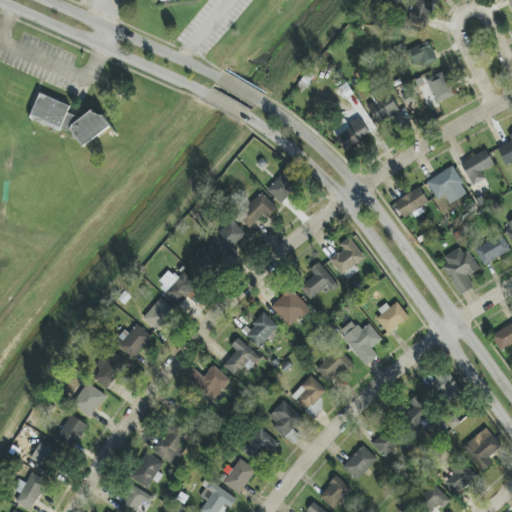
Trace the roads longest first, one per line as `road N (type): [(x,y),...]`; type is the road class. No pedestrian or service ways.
road 1 (residential): [(81,511),(139,416),(225,311),(359,188),(511,99)]
road 2 (residential): [(245,117),(343,202),(511,433)]
road 3 (residential): [(511,394),(359,188),(261,103)]
road 4 (residential): [(271,511),(373,398),(511,291)]
road 5 (residential): [(0,1),(207,95)]
road 6 (residential): [(220,79),(47,0)]
road 7 (residential): [(511,71),(485,16),(471,12),(456,26),(493,109)]
